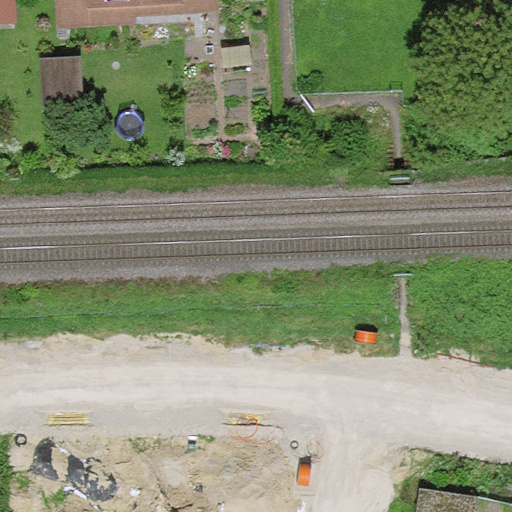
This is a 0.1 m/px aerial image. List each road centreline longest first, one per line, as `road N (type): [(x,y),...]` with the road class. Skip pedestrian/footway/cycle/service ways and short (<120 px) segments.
road 1 (residential): [(0,381),(336,388)]
road 2 (residential): [(336,388),(511,414)]
road 3 (residential): [(328,511),(336,388)]
